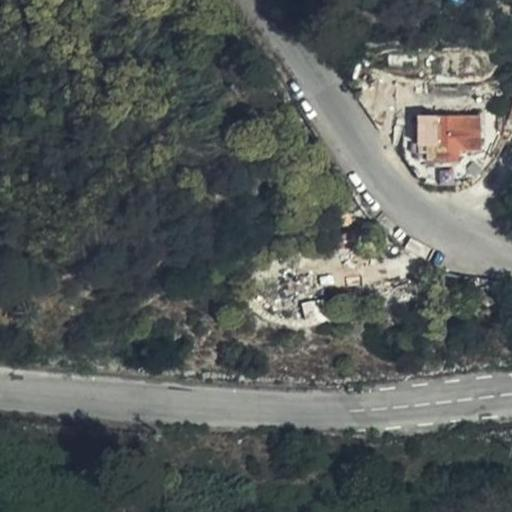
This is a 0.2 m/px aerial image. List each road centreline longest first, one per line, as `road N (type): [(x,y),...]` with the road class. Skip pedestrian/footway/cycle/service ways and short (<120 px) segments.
road 1 (unclassified): [(511,391),(314,411),(0,394)]
road 2 (unclassified): [(259,0),(380,185),(452,240),(511,254)]
